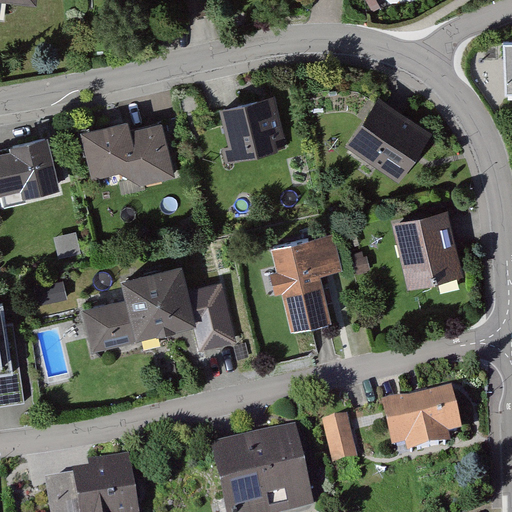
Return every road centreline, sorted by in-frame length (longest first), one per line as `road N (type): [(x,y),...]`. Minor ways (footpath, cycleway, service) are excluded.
road 1 (residential): [(0,445),(68,438),(475,344),(511,321)]
road 2 (residential): [(0,102),(250,46),(330,37),(425,65)]
road 3 (residential): [(425,65),(473,115),(498,170),(511,321)]
